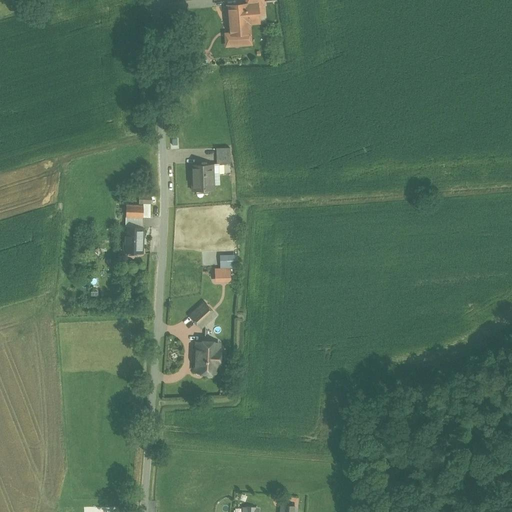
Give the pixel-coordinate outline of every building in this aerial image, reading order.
[(247,5),(228,6),(229,16),(230,16),(231,34),(231,35),(250,33),(249,23),(259,22),(258,4),(247,5)] [(250,33),(231,35),(231,34),(226,34),(227,46),(251,44),(250,33)] [(230,148),(217,148),(217,164),(231,164),(230,148)] [(213,164),(192,165),(193,190),(214,190),(213,184),(220,184),(220,174),(213,174),(213,164)] [(143,206),(127,205),(126,217),(143,218),(143,206)] [(151,205),(143,205),(143,206),(143,218),(144,218),(151,218),(151,205)] [(143,218),(126,217),(126,227),(124,253),(142,253),(143,228),(144,218),(143,218)] [(205,303),(191,316),(201,327),(215,315),(205,303)] [(219,344),(197,343),(195,370),(218,372),(218,367),(220,367),(221,349),(219,348),(219,344)]
